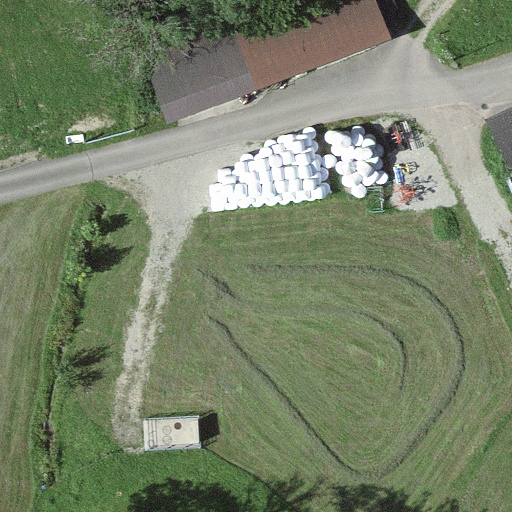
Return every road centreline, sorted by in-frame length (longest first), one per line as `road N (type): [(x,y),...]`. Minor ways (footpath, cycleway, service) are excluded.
road 1 (unclassified): [(396,90),(0,188)]
road 2 (track): [(182,145),(129,436)]
road 3 (track): [(396,90),(439,116),(486,179),(503,230)]
